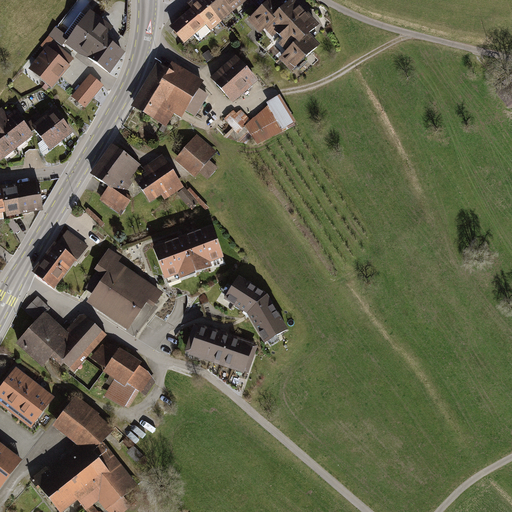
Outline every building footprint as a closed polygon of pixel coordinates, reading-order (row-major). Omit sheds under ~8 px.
[(222,23),(200,0),(195,0),(188,8),(191,11),(210,32),(211,33),(222,23)] [(200,0),(222,23),(234,12),(222,0),(200,0)] [(222,0),(234,12),(239,8),(240,9),(250,0),(222,0)] [(277,44),(308,14),(295,0),(286,10),(276,0),(273,0),(249,24),(261,36),(265,32),(277,44)] [(210,32),(191,11),(170,31),(185,47),(195,38),(199,42),(210,32)] [(93,14),(69,47),(110,77),(125,58),(114,50),(117,47),(107,40),(114,30),(93,14)] [(314,20),(308,14),(277,44),(287,55),(279,63),(292,76),(298,71),(299,72),(323,49),(311,37),(320,28),(313,22),(314,20)] [(54,43),(30,72),(52,90),(76,61),(54,43)] [(211,82),(233,107),(259,84),(236,59),(211,82)] [(131,110),(165,131),(174,116),(182,121),(187,113),(195,118),(208,96),(200,92),(204,84),(172,65),(168,72),(158,66),(131,110)] [(91,76),(73,97),(85,107),(103,86),(91,76)] [(253,148),(296,125),(280,97),(251,121),(241,111),(237,114),(233,111),(225,120),(233,130),(224,138),(253,148)] [(45,121),(60,140),(71,132),(55,112),(45,121)] [(0,165),(33,139),(15,116),(9,121),(2,113),(0,114),(0,165)] [(60,140),(45,121),(38,126),(33,120),(28,123),(49,149),(60,140)] [(175,163),(196,180),(201,174),(208,180),(218,169),(211,163),(219,153),(198,136),(175,163)] [(129,201),(118,193),(139,165),(114,147),(94,176),(110,187),(103,197),(122,211),(129,201)] [(135,183),(150,206),(162,198),(165,203),(184,190),(162,157),(142,170),(146,176),(135,183)] [(17,189),(21,212),(43,209),(39,182),(29,183),(28,187),(17,189)] [(3,192),(6,210),(7,220),(23,217),(21,212),(17,189),(17,185),(2,187),(3,192)] [(186,190),(179,197),(191,211),(199,205),(186,190)] [(212,229),(153,251),(166,284),(179,279),(181,284),(212,272),(210,267),(224,261),(212,229)] [(67,232),(34,274),(52,288),(74,259),(77,261),(87,248),(67,232)] [(89,306),(128,334),(149,304),(155,308),(163,296),(118,265),(122,260),(108,250),(98,264),(101,266),(96,274),(106,281),(89,306)] [(93,277),(88,288),(93,291),(99,280),(93,277)] [(225,300),(248,314),(266,343),(289,329),(269,295),(240,277),(225,300)] [(25,313),(38,325),(46,316),(51,311),(39,299),(25,313)] [(52,363),(63,373),(67,369),(74,376),(108,339),(82,315),(65,333),(46,316),(38,325),(17,347),(43,372),(52,363)] [(183,354),(221,366),(230,336),(192,324),(183,354)] [(230,336),(221,366),(250,376),(260,345),(230,336)] [(107,372),(105,375),(115,382),(104,398),(124,411),(137,392),(146,398),(156,382),(139,370),(143,365),(121,351),(119,353),(108,344),(105,347),(103,345),(91,359),(107,372)] [(5,410),(34,432),(38,427),(41,429),(55,410),(53,408),(60,398),(31,376),(28,380),(17,372),(0,394),(0,396),(9,404),(5,410)] [(78,400),(54,430),(81,451),(50,475),(46,470),(31,482),(54,511),(67,511),(78,504),(84,511),(87,511),(98,504),(105,511),(107,511),(108,511),(125,511),(131,508),(124,499),(138,488),(105,446),(115,433),(98,420),(100,417),(78,400)] [(0,493),(21,461),(0,444),(0,493)]
